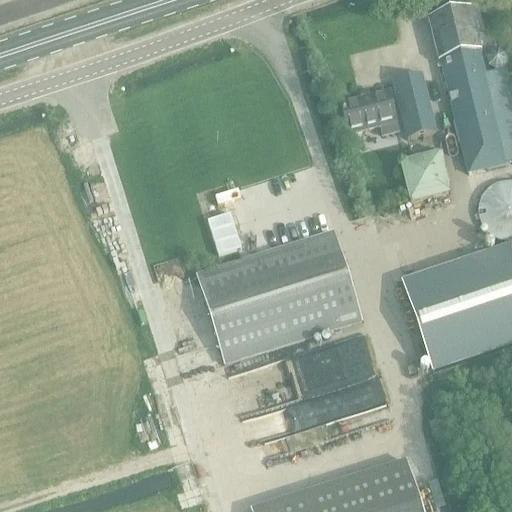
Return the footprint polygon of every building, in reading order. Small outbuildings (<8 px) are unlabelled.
[(467,177),(511,165),(511,101),(505,73),(484,78),(479,55),(481,55),(471,13),(427,24),(437,65),(440,64),(467,177)] [(503,71),(507,64),(505,57),(499,53),(490,55),(486,62),(488,68),(495,73),(503,71)] [(406,142),(434,135),(421,80),(393,86),(406,142)] [(383,139),(399,136),(390,96),(342,107),(349,138),(381,131),(383,139)] [(410,204),(450,195),(441,158),(401,167),(410,204)] [(511,183),(509,183),(503,184),(498,185),(492,188),(488,192),(484,196),(481,201),(479,207),(478,213),(478,219),(480,225),(483,230),(486,235),(491,239),(496,242),(502,244),(508,244),(511,244),(511,183)] [(225,368),(361,325),(333,236),(196,278),(225,368)] [(511,248),(401,285),(431,375),(511,347),(511,248)] [(419,511),(405,466),(259,511),(419,511)]
